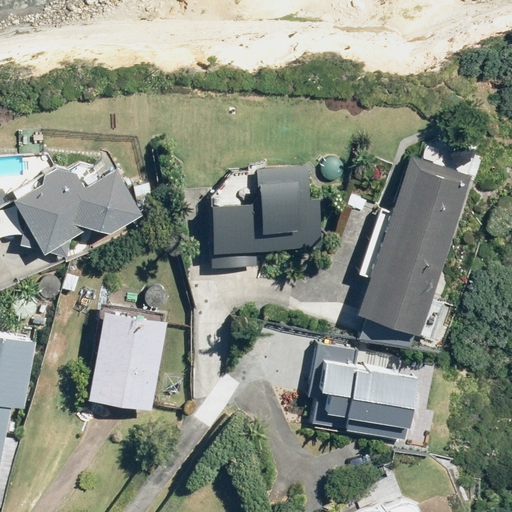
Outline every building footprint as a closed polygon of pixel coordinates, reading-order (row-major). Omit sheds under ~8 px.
[(360,263),(370,266),(357,303),(434,329),(446,292),(433,287),(474,166),(411,145),(391,205),(381,202),(360,263)] [(81,223),(74,213),(109,222),(141,203),(115,158),(83,175),(75,162),(58,157),(45,164),(42,174),(13,188),(27,214),(19,237),(67,251),(72,228),(81,223)] [(210,193),(212,258),(256,257),(256,239),(320,237),(318,189),(309,189),(308,157),(256,159),(257,191),(210,193)] [(148,178),(133,181),(136,192),(141,201),(152,199),(148,178)] [(104,299),(88,388),(150,399),(165,310),(104,299)] [(221,444),(226,458),(238,454),(234,440),(221,444)] [(220,451),(208,455),(212,466),(224,462),(220,451)]
